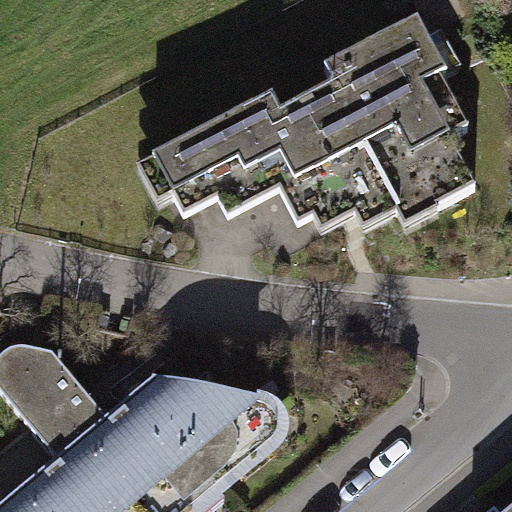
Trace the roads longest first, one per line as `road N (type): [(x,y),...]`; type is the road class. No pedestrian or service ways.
road 1 (residential): [(511,342),(173,307),(0,261)]
road 2 (residential): [(359,511),(511,386)]
